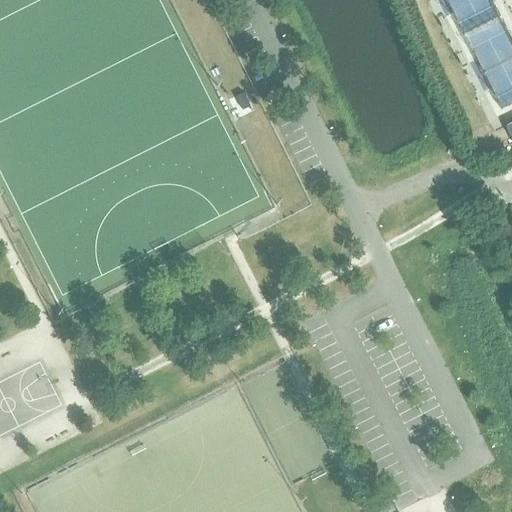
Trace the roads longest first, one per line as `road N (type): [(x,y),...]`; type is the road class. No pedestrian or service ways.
road 1 (residential): [(480,462),(418,492),(335,321),(395,289)]
road 2 (residential): [(250,0),(395,289)]
